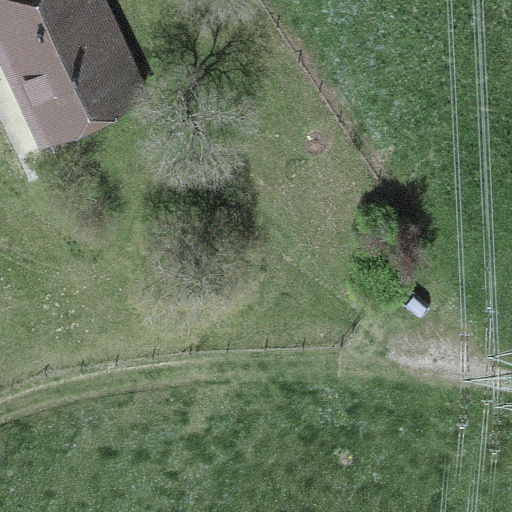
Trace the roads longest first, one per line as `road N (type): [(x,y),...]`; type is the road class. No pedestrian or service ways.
road 1 (track): [(0,409),(145,377),(409,369),(511,385)]
road 2 (track): [(278,0),(319,41),(431,221),(427,308),(409,369)]
